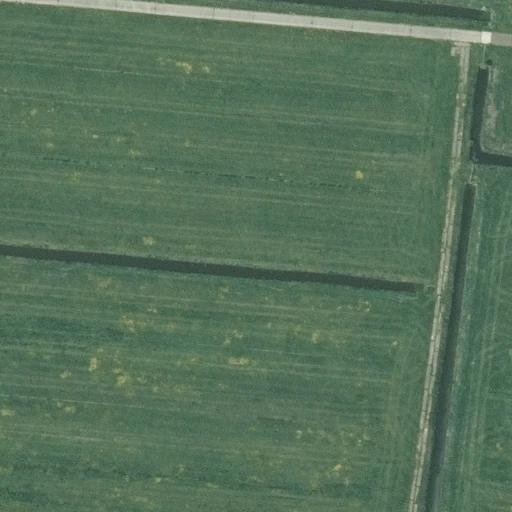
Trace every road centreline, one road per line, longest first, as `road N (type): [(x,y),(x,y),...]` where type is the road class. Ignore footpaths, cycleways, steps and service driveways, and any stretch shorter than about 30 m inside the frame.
road 1 (track): [(462,38),(409,511)]
road 2 (unclassified): [(65,0),(511,42)]
